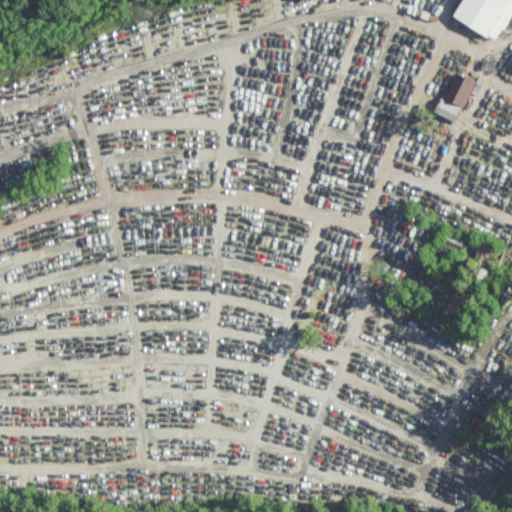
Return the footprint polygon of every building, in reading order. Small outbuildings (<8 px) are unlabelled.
[(511,0),(457,0),(449,17),(492,38),(497,28),(502,30),(511,8),(511,0)] [(440,97),(460,106),(472,80),(452,71),(440,97)] [(455,106),(435,96),(429,111),(448,120),(455,106)] [(477,278),(481,268),(461,259),(457,269),(477,278)] [(440,307),(453,312),(461,287),(448,283),(440,307)]
